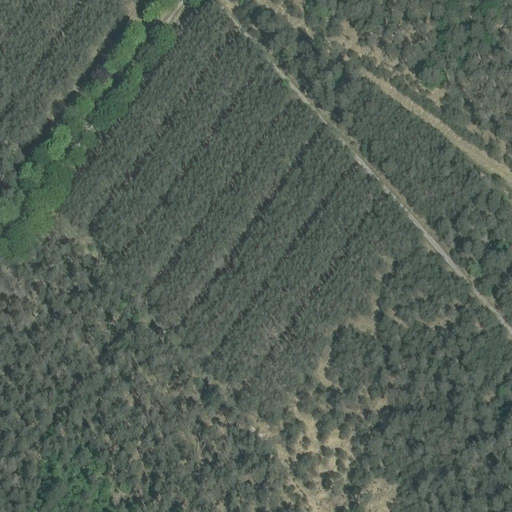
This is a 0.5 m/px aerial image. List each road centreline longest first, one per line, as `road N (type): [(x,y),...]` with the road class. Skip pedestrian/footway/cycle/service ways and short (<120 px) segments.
road 1 (track): [(215,0),(511,333)]
road 2 (track): [(184,0),(0,239)]
